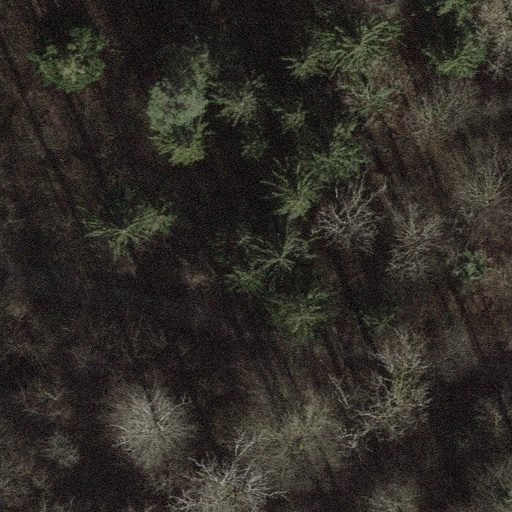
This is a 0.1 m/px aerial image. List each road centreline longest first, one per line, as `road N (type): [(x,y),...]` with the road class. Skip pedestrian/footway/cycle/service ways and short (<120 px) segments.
road 1 (track): [(0,272),(511,377)]
road 2 (track): [(0,411),(108,511)]
